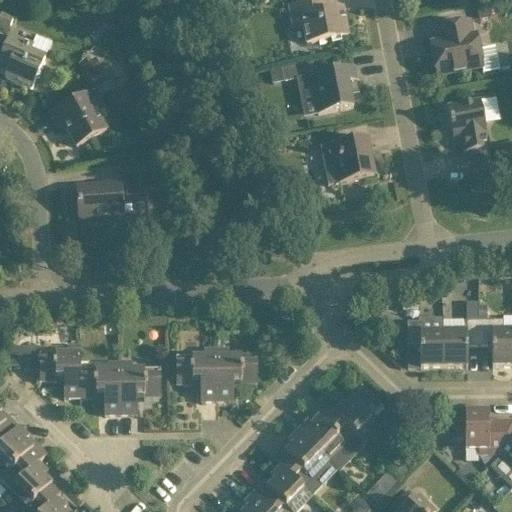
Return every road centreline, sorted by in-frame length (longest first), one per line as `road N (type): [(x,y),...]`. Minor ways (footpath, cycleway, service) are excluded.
road 1 (residential): [(43,299),(320,285)]
road 2 (residential): [(381,0),(428,251)]
road 3 (residential): [(178,511),(330,349)]
road 4 (residential): [(511,397),(406,398),(355,349),(330,349)]
road 5 (residential): [(43,299),(29,153),(0,122)]
road 6 (residential): [(428,251),(317,261),(320,285)]
road 7 (residential): [(320,285),(423,277),(428,251)]
road 8 (residential): [(109,511),(109,481),(38,411)]
